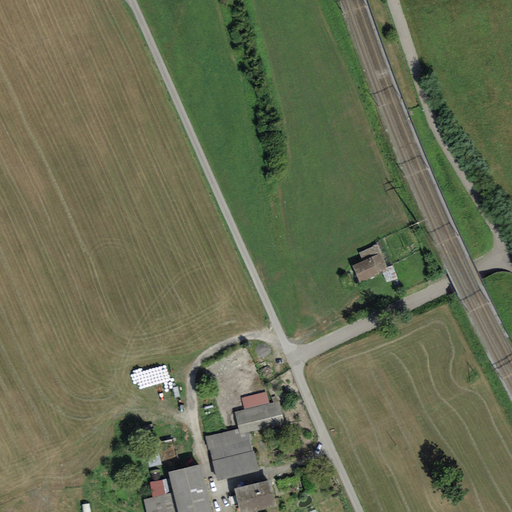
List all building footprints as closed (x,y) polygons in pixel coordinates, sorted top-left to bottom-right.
[(373,257),(379,271),(386,268),(380,253),(373,257)] [(372,255),(352,264),(360,282),(380,273),(379,271),(373,257),(372,255)] [(242,398),(244,409),(268,404),(266,392),(242,398)] [(244,409),(234,411),(238,428),(248,426),(249,432),(284,424),(279,402),(268,404),(244,409)] [(238,428),(206,436),(217,480),(259,469),(249,432),(248,426),(238,428)] [(212,511),(200,462),(168,470),(174,492),(143,499),(146,511),(212,511)] [(235,485),(241,511),(247,511),(277,505),(270,477),(235,485)]
